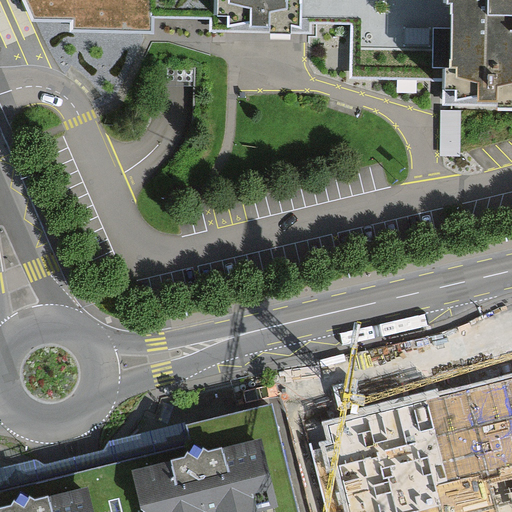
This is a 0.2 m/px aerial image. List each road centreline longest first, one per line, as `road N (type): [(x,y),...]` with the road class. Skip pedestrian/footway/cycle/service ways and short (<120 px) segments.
road 1 (residential): [(511,177),(142,259),(66,96),(31,86),(0,94)]
road 2 (secondary): [(101,366),(511,270)]
